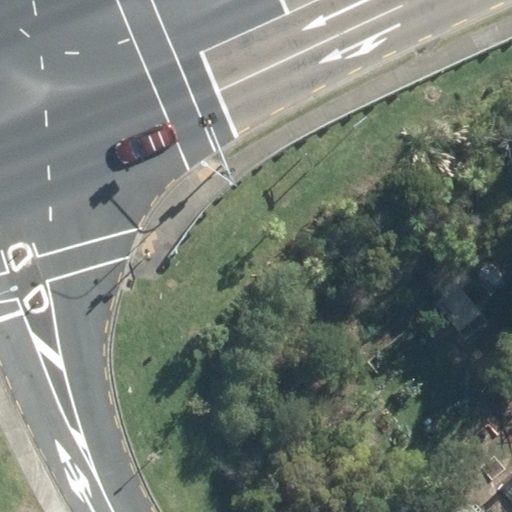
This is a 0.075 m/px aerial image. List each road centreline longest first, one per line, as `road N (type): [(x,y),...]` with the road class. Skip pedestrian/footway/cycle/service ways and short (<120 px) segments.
road 1 (residential): [(63,64),(88,257),(88,380),(114,511)]
road 2 (residential): [(110,511),(35,393),(0,283)]
road 3 (primary): [(63,64),(223,0)]
